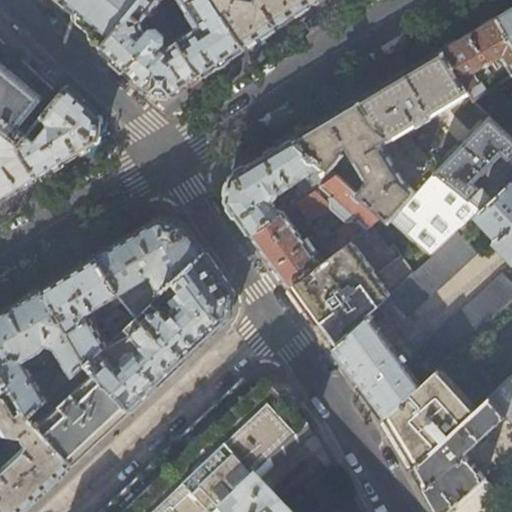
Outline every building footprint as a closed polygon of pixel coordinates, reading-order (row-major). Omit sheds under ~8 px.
[(67,0),(68,1),(68,6),(75,6),(94,23),(92,26),(95,29),(92,32),(104,43),(139,0),(67,0)] [(162,0),(139,0),(104,43),(101,46),(127,71),(149,91),(174,93),(186,86),(202,75),(179,38),(169,44),(167,41),(167,34),(159,27),(151,29),(148,27),(145,21),(162,0)] [(223,61),(245,46),(214,0),(179,0),(196,24),(196,27),(189,31),(182,23),(175,27),(179,38),(202,75),(223,61)] [(214,0),(245,46),(289,18),(316,0),(214,0)] [(68,6),(92,26),(94,23),(75,6),(68,6)] [(511,7),(497,17),(511,41),(511,7)] [(511,41),(497,17),(470,33),(442,50),(469,93),(473,99),(486,91),(481,83),(480,72),(478,69),(483,65),(486,66),(487,65),(489,65),(490,64),(491,63),(492,61),(492,60),(497,58),(499,63),(507,66),(511,74),(511,41)] [(92,39),(101,46),(104,43),(92,32),(92,39)] [(46,114),(60,95),(33,70),(0,39),(0,128),(19,144),(29,135),(33,129),(40,120),(46,114)] [(469,93),(442,50),(400,75),(358,100),(370,121),(392,138),(416,124),(418,127),(433,117),(431,115),(469,93)] [(46,114),(51,124),(37,141),(29,135),(19,144),(37,175),(66,158),(97,139),(100,115),(68,86),(60,95),(46,114)] [(511,90),(508,95),(504,92),(489,106),(497,114),(492,118),(511,139),(511,90)] [(392,138),(370,121),(358,100),(330,117),(313,127),(312,127),(301,133),(300,135),(293,139),(329,170),(341,155),(338,148),(344,145),(365,180),(355,193),(381,215),(430,257),(456,234),(474,216),(482,209),(434,172),(432,171),(414,191),(400,180),(390,163),(392,161),(386,151),(395,141),(392,138)] [(511,139),(492,118),(489,115),(434,172),(482,209),(503,189),(498,184),(487,195),(475,182),(483,173),(485,174),(494,165),(493,163),(502,154),(511,163),(511,139)] [(45,124),(40,120),(33,129),(38,134),(39,133),(45,124)] [(0,197),(37,175),(19,144),(0,128),(0,197)] [(329,170),(293,139),(260,159),(231,176),(226,201),(238,217),(249,233),(285,209),(283,205),(276,210),(272,202),(276,200),(275,199),(277,199),(278,197),(279,196),(279,195),(279,193),(280,194),(296,183),(299,187),(293,191),(299,200),(336,176),(335,175),(329,170)] [(348,186),(353,180),(340,169),(335,175),(336,176),(348,186)] [(323,259),(306,236),(302,239),(291,223),(303,215),(311,217),(327,206),(347,223),(323,241),(332,253),(332,252),(348,240),(381,215),(355,193),(348,186),(336,176),(299,200),(285,209),(249,233),(269,260),(272,265),(287,286),(323,259)] [(511,183),(511,182),(503,189),(482,209),(474,216),(496,239),(492,242),(511,263),(511,183)] [(183,224),(159,219),(132,235),(97,256),(120,296),(125,304),(132,299),(127,291),(140,284),(144,289),(149,286),(150,282),(148,279),(149,277),(149,276),(150,276),(152,277),(153,277),(154,276),(153,279),(158,288),(129,310),(129,311),(134,319),(138,314),(146,307),(154,299),(161,293),(167,287),(173,282),(204,253),(183,224)] [(474,253),(456,234),(430,257),(389,296),(388,297),(408,317),(474,253)] [(389,296),(348,240),(332,252),(332,253),(323,259),(287,286),(310,318),(333,349),(370,314),(388,297),(389,296)] [(166,329),(166,331),(166,332),(168,332),(161,339),(138,314),(134,319),(114,337),(108,343),(87,362),(131,408),(180,363),(229,317),(231,291),(220,276),(204,253),(173,282),(185,294),(171,307),(161,303),(159,304),(154,299),(146,307),(160,322),(159,323),(166,329)] [(120,296),(97,256),(70,272),(43,289),(87,362),(108,343),(90,314),(95,311),(99,318),(101,317),(104,321),(113,315),(111,311),(115,309),(111,301),(120,296)] [(511,299),(511,285),(502,275),(420,350),(428,360),(422,366),(430,375),(435,370),(511,299)] [(166,298),(172,293),(167,287),(161,293),(166,298)] [(10,308),(0,314),(0,368),(29,416),(87,362),(43,289),(10,308)] [(134,319),(129,311),(109,331),(114,337),(134,319)] [(392,410),(419,385),(373,320),(373,318),(370,314),(333,349),(359,384),(383,418),(392,410)] [(131,408),(87,362),(29,416),(73,463),(103,435),(131,408)] [(0,505),(6,511),(19,511),(73,463),(29,416),(0,368),(0,505)] [(472,412),(435,370),(430,375),(419,385),(392,410),(421,458),(472,412)] [(511,375),(489,396),(506,415),(511,421),(511,375)] [(506,415),(489,396),(472,412),(421,458),(412,466),(411,467),(431,503),(436,511),(445,511),(471,490),(491,472),(485,465),(479,470),(467,457),(476,449),(473,445),(506,415)] [(412,466),(421,458),(392,410),(383,418),(397,440),(412,466)] [(285,511),(271,496),(257,481),(224,511),(285,511)] [(468,511),(481,501),(471,490),(445,511),(468,511)]
